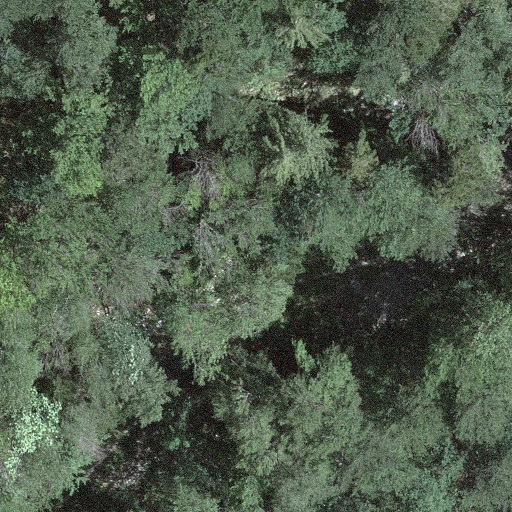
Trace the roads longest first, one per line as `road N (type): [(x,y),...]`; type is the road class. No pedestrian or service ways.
road 1 (track): [(511,181),(402,243),(247,292),(41,511)]
road 2 (track): [(0,123),(58,34),(101,0)]
